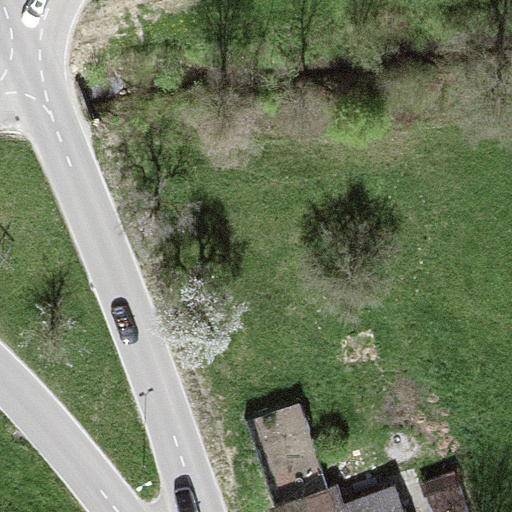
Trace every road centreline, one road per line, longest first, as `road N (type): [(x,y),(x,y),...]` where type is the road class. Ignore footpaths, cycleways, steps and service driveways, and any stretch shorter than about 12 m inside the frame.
road 1 (unclassified): [(194,511),(42,63)]
road 2 (unclassified): [(0,372),(125,511)]
